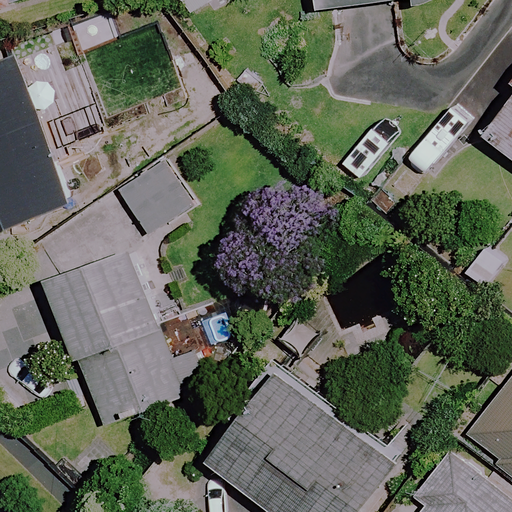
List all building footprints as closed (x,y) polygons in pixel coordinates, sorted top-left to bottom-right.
[(0,0),(0,15),(57,0),(0,0)] [(333,0),(338,13),(385,0),(419,0),(422,7),(448,0),(333,0)] [(0,234),(81,203),(24,57),(0,66),(0,234)] [(511,113),(496,134),(511,146),(511,113)] [(390,148),(371,132),(344,165),(363,181),(390,148)] [(200,215),(176,164),(128,186),(152,237),(200,215)] [(200,389),(151,251),(62,282),(111,421),(200,389)] [(383,511),(418,468),(292,371),(221,462),(285,511),(383,511)] [(511,386),(473,434),(511,466),(511,386)] [(511,511),(511,493),(459,455),(422,505),(429,511),(428,511),(511,511)]
